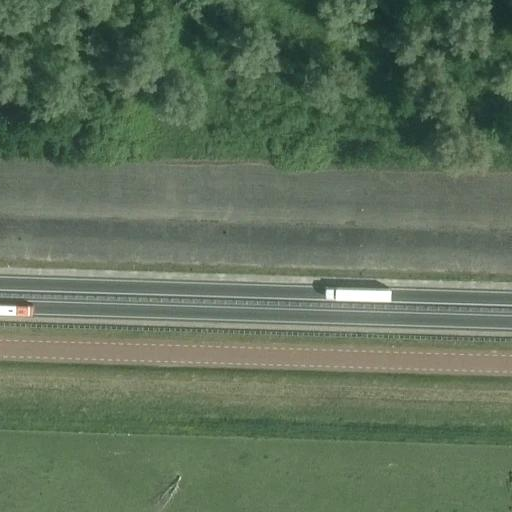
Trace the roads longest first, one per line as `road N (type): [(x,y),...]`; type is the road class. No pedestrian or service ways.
road 1 (trunk): [(511,303),(0,287)]
road 2 (tertiary): [(511,364),(0,348)]
road 3 (trunk): [(0,308),(511,323)]
